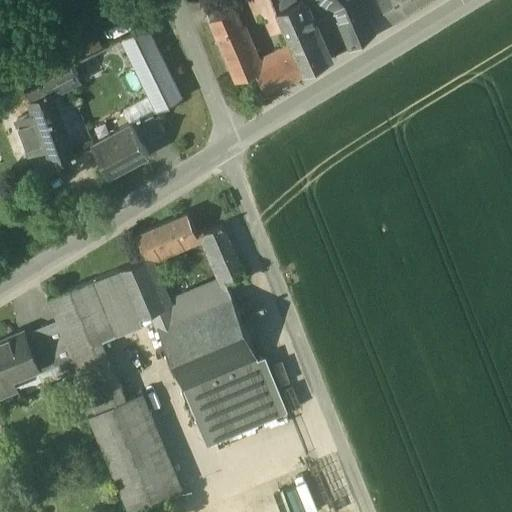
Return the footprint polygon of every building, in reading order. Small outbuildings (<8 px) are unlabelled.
[(248,0),(257,19),(264,16),(264,15),(276,11),(271,0),(248,0)] [(271,0),(276,11),(277,13),(303,2),(308,0),(271,0)] [(372,32),(358,0),(326,0),(335,6),(351,45),(372,32)] [(379,0),(391,19),(421,0),(379,0)] [(303,2),(277,13),(283,27),(285,32),(312,21),(303,2)] [(247,38),(234,8),(209,19),(223,49),(247,38)] [(277,13),(276,11),(264,15),(264,16),(271,32),(283,27),(277,13)] [(312,21),(285,32),(290,43),(303,72),(330,59),(312,21)] [(145,25),(122,36),(140,72),(162,60),(145,25)] [(80,53),(101,41),(93,27),(72,39),(80,53)] [(247,38),(223,49),(236,80),(256,72),(265,90),(287,80),(276,55),(257,62),(247,38)] [(290,43),(274,51),(276,55),(287,80),(303,72),(290,43)] [(63,47),(18,71),(32,98),(48,90),(49,92),(78,75),(70,61),(63,47)] [(86,73),(78,58),(70,61),(78,75),(78,76),(86,73)] [(181,98),(162,60),(140,72),(158,109),(181,98)] [(32,98),(30,99),(47,146),(52,160),(56,159),(55,158),(73,152),(67,137),(72,135),(68,124),(63,126),(55,103),(53,103),(49,92),(48,90),(32,98)] [(154,111),(141,117),(131,122),(142,142),(164,131),(154,111)] [(35,113),(17,119),(29,153),(47,146),(35,113)] [(142,142),(131,122),(93,143),(110,173),(148,153),(142,142)] [(56,176),(41,184),(48,199),(63,191),(56,176)] [(187,211),(136,233),(145,256),(146,256),(197,235),(187,211)] [(222,223),(204,232),(211,246),(229,238),(222,223)] [(229,238),(211,246),(225,281),(244,273),(229,238)] [(145,256),(118,268),(138,317),(166,305),(146,256),(145,256)] [(118,268),(95,278),(115,326),(138,317),(118,268)] [(95,278),(48,298),(56,318),(57,318),(68,345),(89,336),(115,326),(95,278)] [(231,294),(157,325),(184,387),(257,356),(231,294)] [(68,345),(57,318),(56,318),(44,323),(54,347),(60,361),(38,371),(43,381),(64,372),(79,372),(68,345)] [(44,323),(24,332),(34,355),(54,347),(44,323)] [(10,334),(0,338),(0,393),(16,387),(11,376),(36,366),(38,365),(34,355),(24,332),(12,337),(10,334)] [(89,336),(68,345),(79,372),(95,410),(117,402),(89,336)] [(54,347),(34,355),(38,365),(36,366),(38,371),(60,361),(54,347)] [(270,387),(197,418),(207,443),(288,410),(265,355),(258,357),(270,387)] [(257,356),(184,387),(197,418),(270,387),(258,357),(257,356)] [(95,410),(88,413),(128,509),(175,489),(135,394),(117,402),(95,410)]
